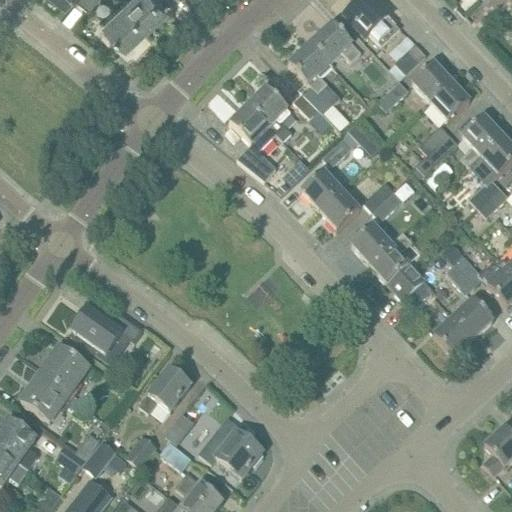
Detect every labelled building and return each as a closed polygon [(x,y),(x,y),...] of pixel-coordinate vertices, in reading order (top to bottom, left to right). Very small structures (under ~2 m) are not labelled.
[(97,0),(78,0),(77,2),(88,11),(97,0)] [(155,0),(128,0),(124,4),(144,26),(150,21),(151,22),(165,9),(155,0)] [(369,39),(380,51),(399,33),(388,21),(388,20),(369,0),(360,0),(346,14),(369,39)] [(144,26),(124,4),(103,23),(125,47),(138,34),(137,33),(144,26)] [(332,27),(309,48),(331,72),(331,71),(329,68),(340,58),(350,68),(360,59),(350,48),(351,48),(332,27)] [(331,72),(309,48),(287,69),(306,89),(307,89),(310,93),(303,100),(322,120),(339,104),(319,83),(331,72)] [(414,49),(394,68),(405,79),(425,60),(414,49)] [(411,88),(429,107),(451,87),(432,67),(411,88)] [(378,107),(386,116),(407,96),(399,87),(378,107)] [(451,87),(429,107),(447,127),(469,106),(451,87)] [(255,101),(246,110),(269,133),(270,133),(276,139),(283,146),(291,137),(280,126),(290,116),(265,91),(263,93),(265,94),(256,102),(255,101)] [(318,117),(302,99),(293,108),(310,125),(318,117)] [(229,127),(228,128),(250,150),(236,164),(266,188),(276,175),(258,157),(276,139),(270,133),(269,133),(246,110),(238,118),(239,119),(231,128),(229,127)] [(328,123),(340,135),(349,126),(337,114),(328,123)] [(318,117),(310,125),(322,138),(331,130),(322,120),(318,117)] [(467,172),(479,161),(501,140),(483,121),(461,141),(471,152),(459,163),(467,172)] [(415,170),(415,171),(448,139),(440,130),(418,151),(426,159),(415,170)] [(448,139),(415,171),(424,180),(457,149),(448,139)] [(479,161),(467,172),(483,189),(485,191),(492,185),(497,180),(505,173),(511,166),(511,151),(501,140),(479,161)] [(322,163),(331,174),(354,153),(344,143),(322,163)] [(370,143),(361,151),(371,161),(380,153),(370,143)] [(300,196),(319,216),(341,196),(322,175),(300,196)] [(483,189),(468,204),(477,213),(499,192),(492,185),(485,191),(483,189)] [(363,207),(372,217),(394,196),(385,187),(363,207)] [(499,192),(477,213),(486,223),(508,202),(499,192)] [(341,196),(319,216),(336,235),(358,214),(341,196)] [(394,196),(372,217),(380,226),(403,206),(394,196)] [(350,250),(368,270),(391,249),(372,229),(350,250)] [(386,289),(401,306),(424,285),(399,258),(410,247),(402,239),(391,249),(368,270),(385,289),(386,289)] [(451,247),(441,256),(452,268),(462,259),(451,247)] [(463,261),(453,269),(474,291),(481,284),(478,281),(479,279),(463,261)] [(479,279),(478,281),(481,284),(486,290),(493,298),(507,312),(511,307),(511,278),(506,272),(497,263),(479,279)] [(453,269),(444,278),(464,300),(474,291),(453,269)] [(424,285),(401,306),(410,315),(432,294),(424,285)] [(471,304),(452,322),(472,344),(492,326),(471,304)] [(70,336),(86,347),(105,360),(120,338),(133,347),(141,337),(118,321),(111,331),(86,313),(70,336)] [(472,344),(452,322),(432,340),(453,362),(472,344)] [(58,352),(43,373),(62,387),(53,397),(68,408),(79,416),(85,408),(74,400),(77,396),(72,393),(87,372),(75,363),(58,352)] [(62,387),(43,373),(42,374),(45,376),(38,385),(36,383),(20,406),(49,427),(58,414),(62,417),(68,408),(53,397),(62,387)] [(138,411),(148,418),(157,407),(169,417),(189,391),(187,389),(187,390),(178,383),(178,382),(167,374),(138,411)] [(215,463),(241,483),(261,458),(234,437),(238,432),(226,423),(215,436),(198,458),(211,469),(215,463)] [(0,434),(1,435),(0,435),(0,456),(27,476),(36,462),(36,458),(28,453),(35,444),(7,424),(0,433),(0,434)] [(171,430),(163,440),(170,445),(175,449),(183,439),(171,430)] [(482,468),(494,481),(509,467),(511,464),(511,441),(503,431),(483,450),(492,459),(482,468)] [(88,437),(73,459),(84,467),(99,445),(88,437)] [(126,462),(138,472),(154,452),(142,443),(126,462)] [(159,459),(181,476),(190,464),(169,447),(159,459)] [(125,468),(113,458),(101,449),(82,472),(94,481),(110,462),(123,471),(125,468)] [(84,467),(73,459),(64,453),(56,465),(76,479),(84,467)] [(27,476),(0,456),(0,492),(8,482),(17,489),(27,476)] [(187,502),(179,511),(218,511),(221,508),(185,479),(175,493),(187,502)] [(68,511),(102,511),(109,503),(89,487),(68,511)] [(38,506),(33,511),(51,511),(61,501),(49,492),(38,506)] [(179,511),(167,502),(159,511),(179,511)]
